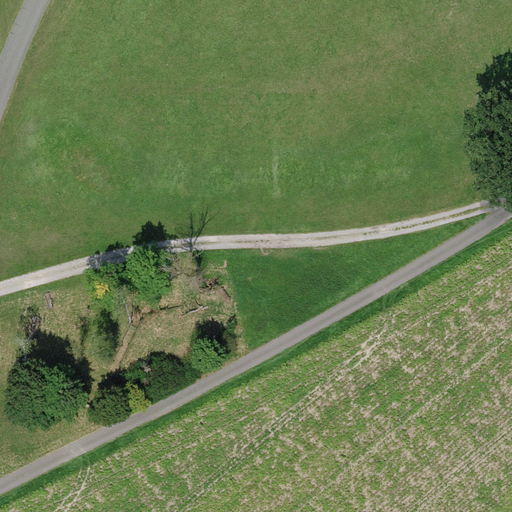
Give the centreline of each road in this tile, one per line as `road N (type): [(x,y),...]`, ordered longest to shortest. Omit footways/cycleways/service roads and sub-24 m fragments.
road 1 (track): [(0,489),(387,288),(511,209)]
road 2 (track): [(0,287),(159,244),(392,230),(511,204)]
